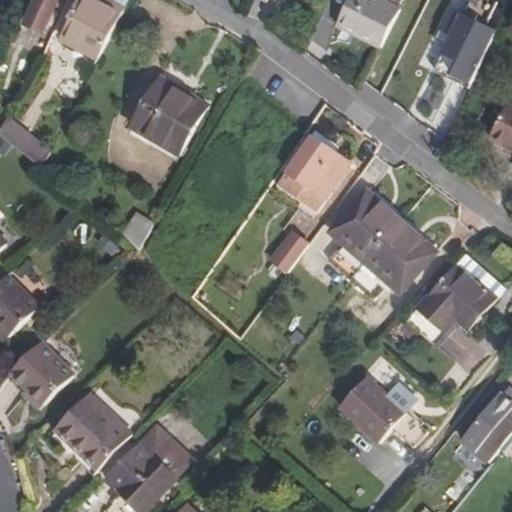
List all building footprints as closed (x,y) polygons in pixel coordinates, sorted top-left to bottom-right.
[(44,34),(59,0),(36,0),(26,25),(44,34)] [(106,9),(88,0),(84,0),(75,20),(77,21),(66,44),(100,62),(130,0),(110,0),(110,2),(106,9)] [(88,0),(106,9),(110,2),(105,0),(88,0)] [(382,49),(402,11),(380,0),(352,0),(340,27),(382,49)] [(486,16),(491,0),(473,0),(470,11),(486,16)] [(447,66),(476,80),(500,31),(471,17),(447,66)] [(135,130),(182,157),(210,107),(164,80),(135,130)] [(511,106),(508,105),(493,137),(511,146),(511,106)] [(52,155),(10,120),(1,135),(44,170),(52,155)] [(305,176),(327,145),(321,140),(297,171),(287,185),(294,191),(305,176)] [(344,158),(327,145),(305,176),(294,191),(324,214),(335,200),(360,167),(346,155),(344,158)] [(375,302),(390,284),(403,295),(439,252),(405,222),(370,192),(333,235),(343,244),(329,261),(353,283),(375,302)] [(143,248),(158,224),(140,214),(128,235),(143,248)] [(284,277),(306,249),(290,237),(268,265),(284,277)] [(0,256),(9,248),(0,238),(0,256)] [(460,266),(500,300),(508,291),(468,256),(460,266)] [(436,293),(458,267),(452,262),(430,287),(436,293)] [(500,300),(460,266),(458,267),(436,293),(410,323),(437,347),(459,321),(472,332),(500,300)] [(42,310),(9,277),(0,287),(0,323),(14,337),(42,310)] [(31,385),(60,357),(46,343),(13,375),(25,388),(30,384),(31,385)] [(60,357),(31,385),(48,405),(78,376),(60,357)] [(417,449),(430,433),(409,414),(420,403),(403,386),(391,398),(371,378),(343,409),(382,444),(395,430),(417,449)] [(93,398),(60,433),(101,472),(135,437),(93,398)] [(495,459),(511,438),(511,413),(483,449),(495,459)] [(110,481),(124,496),(141,511),(150,511),(196,462),(160,428),(110,481)]
